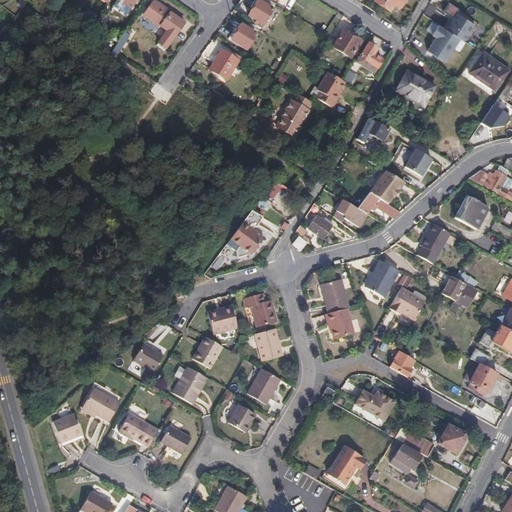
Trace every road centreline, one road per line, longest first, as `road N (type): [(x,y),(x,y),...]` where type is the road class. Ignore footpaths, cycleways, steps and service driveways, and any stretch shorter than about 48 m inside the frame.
road 1 (residential): [(511,150),(470,164),(380,241),(283,269)]
road 2 (residential): [(258,469),(210,444),(175,504),(90,460)]
road 3 (primary): [(38,511),(0,375)]
road 4 (residential): [(283,269),(200,292),(177,326)]
